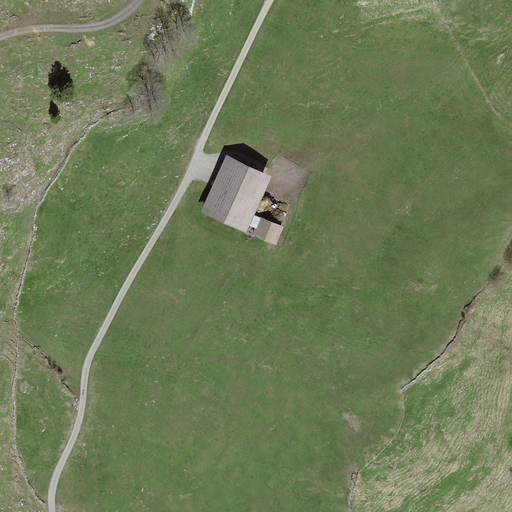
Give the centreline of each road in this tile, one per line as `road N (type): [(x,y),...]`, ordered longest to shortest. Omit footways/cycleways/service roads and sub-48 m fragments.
road 1 (track): [(52,511),(88,358),(182,189),(268,0)]
road 2 (track): [(0,38),(110,22),(139,0)]
